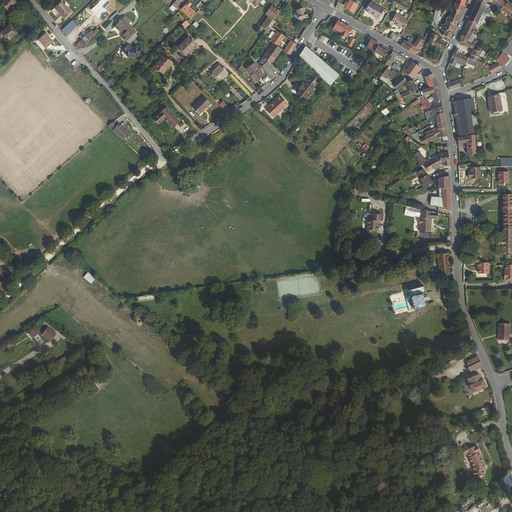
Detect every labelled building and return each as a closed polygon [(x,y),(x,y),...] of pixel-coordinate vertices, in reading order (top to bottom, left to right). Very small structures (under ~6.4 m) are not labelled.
[(4,0),(2,4),(8,12),(17,2),(18,0),(4,0)] [(176,0),(172,5),(176,8),(184,0),(176,0)] [(338,2),(335,8),(343,13),(345,8),(353,13),(358,5),(350,0),(348,3),(346,2),(344,5),(338,2)] [(478,0),(477,2),(469,20),(476,24),(477,24),(480,17),(486,19),(492,21),(494,16),(489,13),(490,10),(492,10),(494,6),(486,3),(482,0),(478,0)] [(494,0),(497,1),(503,6),(508,10),(511,6),(507,3),(506,4),(500,0),(494,0)] [(55,8),(65,19),(72,12),(66,6),(64,4),(62,1),(55,8)] [(191,4),(188,1),(181,9),(191,19),(196,13),(189,7),(191,4)] [(379,9),(380,6),(371,1),(366,10),(376,15),(375,16),(379,18),(381,15),(381,13),(380,11),(379,9)] [(465,4),(456,1),(454,6),(455,6),(463,10),(465,4)] [(261,27),(266,30),(279,11),(272,5),(265,14),(269,16),(261,27)] [(446,22),(446,24),(456,27),(463,10),(455,6),(452,13),(450,13),(446,22)] [(510,16),(511,12),(508,10),(503,6),(501,9),(510,16)] [(437,7),(434,16),(440,19),(443,9),(437,7)] [(300,20),(307,17),(306,12),(304,12),(303,8),(297,10),(297,11),(296,12),(294,13),(294,15),(295,17),(296,18),(298,18),(299,18),(300,20)] [(402,27),(405,28),(414,12),(411,11),(407,18),(397,12),(392,21),(395,23),(394,24),(399,27),(400,25),(402,27)] [(434,16),(432,22),(431,24),(433,25),(434,25),(436,22),(439,23),(439,21),(440,19),(434,16)] [(466,25),(465,28),(472,32),(476,35),(480,26),(481,24),(483,24),(485,25),(486,19),(480,17),(477,24),(476,24),(469,20),(466,25)] [(135,33),(136,32),(129,23),(130,22),(128,20),(127,21),(123,18),(116,25),(124,34),(125,35),(122,38),(126,41),(135,33)] [(72,20),(62,30),(66,36),(77,26),(72,20)] [(345,38),(351,28),(338,20),(333,29),(341,33),(340,36),(345,38)] [(1,33),(8,41),(17,33),(10,24),(1,33)] [(74,46),(77,50),(98,30),(96,28),(93,31),(91,29),(90,31),(87,33),(81,39),(74,46)] [(465,28),(462,35),(470,38),(473,41),(475,36),(476,36),(477,35),(476,35),(472,32),(465,28)] [(454,31),(448,29),(446,32),(445,34),(451,37),(452,35),(453,33),(454,31)] [(273,43),(276,45),(283,35),(276,30),(269,40),(273,43)] [(392,32),(389,37),(392,39),(393,36),(399,40),(402,42),(404,39),(401,37),(392,32)] [(46,33),(38,39),(46,48),(53,42),(46,33)] [(138,36),(135,33),(126,41),(120,46),(123,49),(122,50),(123,51),(128,56),(128,57),(136,57),(136,56),(141,56),(141,45),(135,45),(135,47),(132,47),(129,44),(138,36)] [(430,41),(446,49),(448,46),(442,43),(441,44),(436,42),(439,36),(433,33),(430,41)] [(293,42),(297,45),(301,37),(298,35),(293,42)] [(412,44),(409,48),(414,51),(418,45),(419,46),(425,39),(419,35),(412,44)] [(462,35),(459,43),(473,49),(474,49),(477,50),(479,45),(478,45),(474,42),(473,41),(470,38),(462,35)] [(351,47),(355,38),(351,36),(347,44),(351,47)] [(178,47),(186,55),(196,45),(188,38),(178,47)] [(379,46),(380,43),(372,38),(367,46),(369,48),(376,51),(386,57),(389,52),(379,46)] [(402,42),(401,44),(409,48),(412,44),(411,44),(407,41),(404,39),(402,42)] [(291,54),(297,45),(293,42),(291,41),(285,51),(291,54)] [(271,64),(282,49),(273,43),(263,57),(264,58),(268,61),(271,64)] [(299,58),(329,85),(338,74),(305,47),(298,58),(299,58)] [(468,58),(466,63),(477,67),(478,63),(476,62),(480,52),(474,49),(473,49),(470,58),(468,58)] [(392,64),(398,53),(393,51),(386,64),(389,66),(393,68),(395,69),(396,66),(392,64)] [(175,52),(171,55),(176,60),(180,57),(175,52)] [(454,52),(449,64),(454,66),(456,63),(464,66),(464,64),(465,65),(466,63),(468,58),(458,54),(454,52)] [(510,59),(502,52),(496,60),(504,67),(510,59)] [(153,68),(163,74),(167,67),(169,68),(173,62),(162,56),(158,63),(156,62),(153,68)] [(180,57),(176,60),(181,65),(185,61),(181,56),(180,57)] [(258,63),(261,67),(268,61),(264,58),(258,63)] [(278,75),(280,71),(271,64),(268,61),(261,67),(268,76),(271,80),(278,75)] [(418,71),(421,67),(413,61),(412,63),(415,65),(414,68),(418,71)] [(261,72),(260,70),(254,63),(246,70),(256,81),(264,75),(261,72)] [(412,77),(418,71),(414,68),(415,65),(412,63),(410,65),(411,66),(410,68),(408,67),(407,68),(405,67),(403,69),(400,68),(398,70),(402,72),(406,74),(408,74),(412,77)] [(497,63),(487,68),(492,74),(502,68),(497,63)] [(228,74),(219,64),(211,72),(220,82),(228,74)] [(428,81),(435,78),(433,73),(425,76),(428,81)] [(338,74),(329,85),(330,85),(339,75),(338,74)] [(312,75),(310,78),(317,83),(319,81),(312,75)] [(267,84),(271,80),(268,76),(263,80),(267,84)] [(298,88),(299,89),(302,84),(303,85),(310,77),(308,76),(298,88)] [(397,88),(407,80),(404,76),(394,83),(388,78),(383,76),(381,78),(394,88),(395,87),(397,88)] [(300,90),(296,95),(303,101),(317,83),(310,78),(310,77),(303,85),(302,84),(299,89),(300,90)] [(105,82),(111,89),(116,85),(110,78),(105,82)] [(432,86),(437,85),(435,78),(428,81),(432,86)] [(416,91),(419,90),(414,80),(413,81),(412,79),(409,81),(412,89),(411,90),(411,91),(402,95),(403,98),(416,92),(416,91)] [(449,91),(460,87),(461,82),(448,87),(449,91)] [(384,84),(371,102),(374,104),(387,87),(384,84)] [(432,93),(440,90),(437,85),(432,86),(428,88),(424,89),(426,94),(432,93)] [(436,101),(441,100),(440,90),(432,93),(433,96),(434,98),(434,97),(436,101)] [(507,94),(491,97),(493,113),(501,112),(501,114),(510,113),(507,94)] [(209,104),(202,96),(190,107),(197,115),(209,104)] [(288,104),(280,96),(276,100),(277,101),(274,103),(273,102),(269,106),(270,106),(266,110),(273,117),(277,114),(288,104)] [(411,104),(417,99),(414,96),(408,100),(411,104)] [(433,107),(428,99),(423,102),(429,110),(433,107)] [(460,135),(458,135),(459,138),(470,137),(470,136),(473,135),(473,133),(475,132),(471,110),(469,99),(454,102),(460,135)] [(217,105),(225,114),(230,110),(221,102),(217,105)] [(179,122),(166,106),(150,120),(155,126),(163,119),(171,128),(179,122)] [(431,119),(443,113),(442,107),(432,111),(433,115),(428,118),(429,120),(431,119)] [(386,109),(381,112),(385,117),(389,113),(386,109)] [(438,125),(445,122),(443,113),(431,119),(433,125),(438,122),(438,125)] [(408,133),(409,134),(411,135),(419,131),(417,127),(407,132),(408,133)] [(440,135),(447,132),(446,128),(440,131),(436,133),(437,136),(440,135)] [(440,131),(439,129),(427,135),(426,136),(426,138),(436,133),(440,131)] [(405,131),(400,137),(403,139),(408,133),(407,132),(405,131)] [(437,138),(437,136),(436,133),(426,138),(428,141),(429,142),(437,138)] [(479,153),(476,135),(473,135),(470,136),(470,137),(459,138),(460,144),(468,143),(470,155),(479,153)] [(444,167),(448,166),(450,166),(449,152),(441,155),(442,157),(445,163),(443,164),(444,167)] [(434,169),(443,164),(445,163),(442,157),(431,162),(434,169)] [(428,172),(434,169),(431,162),(429,160),(423,162),(425,166),(428,172)] [(481,178),(481,167),(470,167),(470,172),(470,174),(469,174),(469,178),(471,178),(471,179),(481,178)] [(410,168),(397,175),(399,179),(412,171),(410,168)] [(422,169),(416,173),(420,180),(428,176),(427,174),(427,173),(424,169),(422,169)] [(509,172),(499,172),(499,184),(510,184),(509,172)] [(423,184),(415,189),(417,193),(423,189),(424,190),(433,185),(432,184),(428,176),(420,180),(423,184)] [(444,191),(449,191),(449,176),(440,178),(440,180),(440,191),(444,191)] [(431,205),(449,209),(449,202),(444,201),(432,199),(431,205)] [(420,210),(406,207),(404,214),(421,218),(420,210)] [(436,219),(436,213),(424,210),(425,219),(421,219),(419,219),(419,226),(420,226),(420,233),(430,233),(430,219),(436,219)] [(378,222),(380,222),(380,215),(371,215),(371,221),(367,221),(367,230),(365,230),(365,236),(371,236),(371,233),(377,233),(378,226),(378,222)] [(511,227),(504,227),(503,240),(496,239),(496,246),(503,246),(503,256),(511,256),(511,227)] [(439,278),(451,277),(448,254),(437,256),(439,278)] [(414,263),(413,259),(385,263),(385,267),(390,267),(390,268),(392,269),(401,267),(401,268),(406,267),(406,264),(414,263)] [(489,263),(478,263),(478,268),(479,269),(479,274),(489,275),(489,263)] [(423,287),(407,292),(409,299),(410,299),(411,301),(404,303),(406,311),(414,309),(414,311),(426,308),(422,295),(424,294),(423,287)] [(509,323),(499,322),(498,339),(509,340),(509,323)] [(40,335),(36,330),(29,336),(32,341),(40,335)] [(57,337),(48,330),(43,336),(52,343),(57,337)] [(441,349),(434,347),(431,356),(438,358),(441,349)] [(483,368),(478,358),(467,363),(467,364),(466,365),(467,368),(466,369),(468,373),(469,372),(470,374),(483,368)] [(481,382),(479,377),(467,382),(473,396),(486,390),(482,381),(481,382)] [(318,385),(316,381),(306,386),(308,390),(318,385)] [(342,399),(342,397),(335,400),(334,401),(342,420),(349,417),(343,402),(345,401),(344,398),(342,399)] [(443,422),(437,425),(440,432),(446,429),(443,422)] [(466,448),(460,452),(464,459),(466,457),(468,460),(468,461),(472,468),(473,471),(472,472),(474,477),(475,477),(475,478),(485,477),(484,472),(485,472),(484,464),(478,455),(479,454),(475,447),(468,451),(466,448)] [(369,470),(362,451),(356,453),(365,476),(373,471),(371,469),(369,470)]
